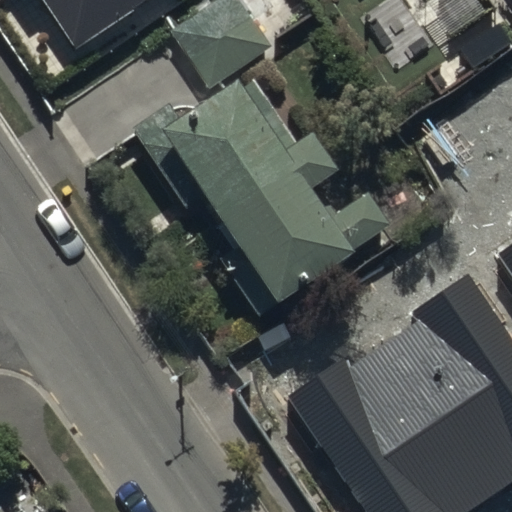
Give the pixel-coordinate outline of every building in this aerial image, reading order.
[(29,0),(70,59),(156,0),(29,0)] [(278,16),(267,0),(227,0),(167,42),(206,99),(269,56),(254,33),(278,16)] [(167,116),(129,142),(183,222),(194,214),(232,270),(217,281),(253,334),(268,324),(273,331),(352,277),(345,267),(390,237),(369,206),(325,236),(308,211),(333,194),(307,156),(298,163),(250,93),(183,140),(167,116)] [(511,245),(501,253),(511,269),(511,245)] [(346,358),(288,397),(366,511),(462,511),(511,478),(511,338),(468,274),(411,312),(417,322),(351,366),(346,358)] [(47,511),(38,498),(15,511),(47,511)]
